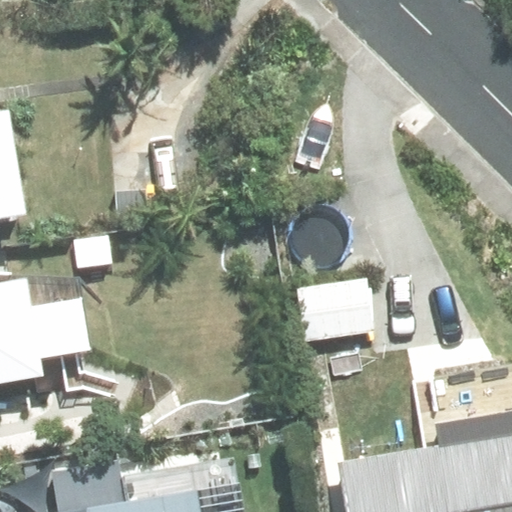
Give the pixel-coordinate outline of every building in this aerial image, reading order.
[(5,122),(0,122),(0,228),(19,226),(5,122)] [(360,285),(294,293),(301,345),(368,337),(360,285)] [(0,390),(36,385),(21,290),(0,292),(0,390)] [(418,511),(416,492),(490,483),(485,442),(497,440),(487,375),(426,383),(425,374),(369,382),(386,511),(418,511)] [(53,511),(195,511),(193,500),(122,511),(115,467),(48,479),(53,511)]
